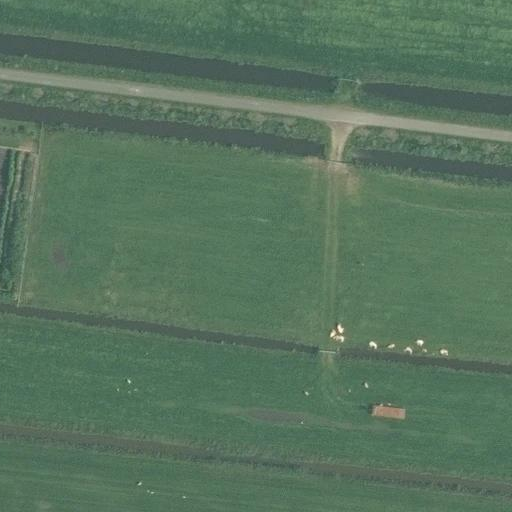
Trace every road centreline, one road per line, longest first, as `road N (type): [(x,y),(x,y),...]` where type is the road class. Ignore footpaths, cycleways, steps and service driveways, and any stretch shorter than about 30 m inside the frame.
road 1 (unclassified): [(0,76),(511,139)]
road 2 (track): [(328,377),(331,184),(351,70)]
